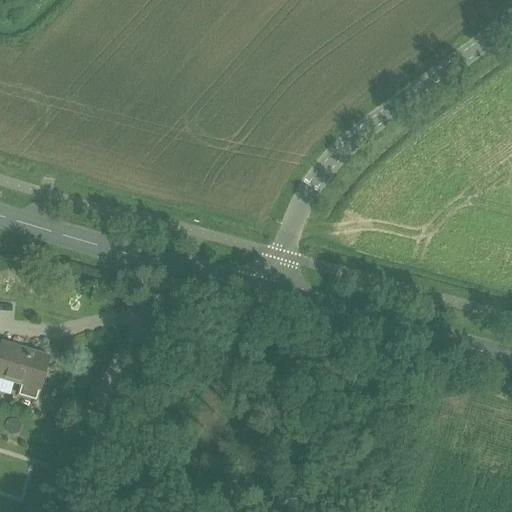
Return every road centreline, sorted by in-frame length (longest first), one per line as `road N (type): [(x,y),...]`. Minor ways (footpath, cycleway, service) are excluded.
road 1 (unclassified): [(269,294),(326,172),(511,31)]
road 2 (unclassified): [(56,511),(184,269)]
road 3 (secondary): [(511,362),(269,294)]
road 4 (secondary): [(184,269),(30,225)]
